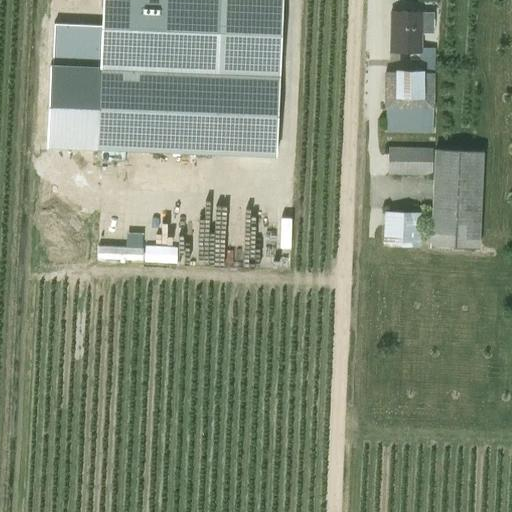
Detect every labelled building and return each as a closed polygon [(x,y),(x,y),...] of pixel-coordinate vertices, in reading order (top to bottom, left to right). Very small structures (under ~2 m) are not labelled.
[(102,0),(97,149),(215,153),(275,155),(281,0),(102,0)] [(432,13),(420,13),(420,12),(390,12),(389,52),(408,52),(410,53),(410,60),(420,60),(419,70),(394,70),(394,72),(383,71),(383,110),(385,110),(385,132),(432,133),(433,110),(434,48),(420,47),(420,33),(432,33),(432,13)] [(387,175),(432,175),(428,246),(478,248),(483,151),(433,149),(433,148),(388,147),(387,175)] [(420,212),(383,211),(381,245),(418,247),(420,212)] [(279,248),(288,249),(288,220),(279,220),(279,248)]
